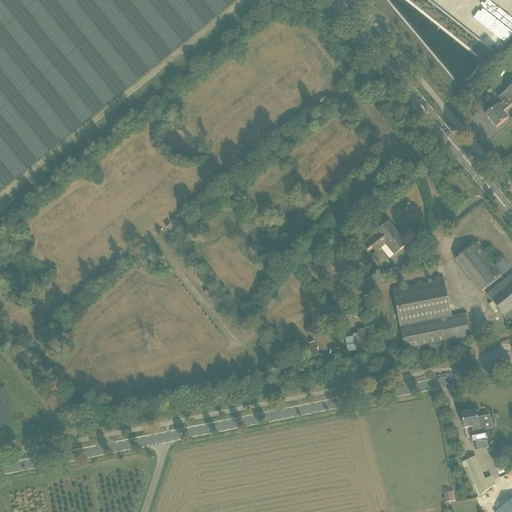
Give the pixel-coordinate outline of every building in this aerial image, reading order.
[(496,128),(508,118),(503,113),(511,105),(511,86),(498,98),(502,103),(486,116),(496,128)] [(407,245),(389,223),(375,234),(376,235),(367,243),(376,255),(385,246),(393,256),(407,245)] [(502,276),(476,244),(455,261),(481,293),(502,276)] [(502,274),(510,268),(503,259),(495,265),(502,274)] [(389,274),(382,269),(377,276),(384,281),(389,274)] [(511,274),(486,295),(504,317),(511,310),(511,274)] [(469,341),(464,314),(451,317),(444,281),(393,291),(405,354),(469,341)] [(360,312),(346,309),(345,315),(349,316),(354,318),(354,317),(358,319),(360,312)] [(335,312),(321,317),(324,323),(327,322),(333,320),(337,319),(335,312)] [(308,320),(305,333),(312,334),(312,331),(313,331),(314,325),(313,325),(314,321),(308,320)] [(364,330),(357,331),(357,334),(352,335),(355,352),(368,350),(364,330)] [(496,337),(487,340),(485,341),(488,349),(499,345),(496,337)] [(309,345),(314,358),(320,355),(318,352),(319,352),(316,346),(315,342),(309,345)] [(330,355),(344,357),(345,351),(341,350),(335,349),(331,349),(330,355)] [(461,415),(464,430),(472,428),(472,432),(470,433),(473,442),(475,442),(477,451),(489,449),(487,439),(488,439),(485,430),(480,431),(476,412),(461,415)] [(480,497),(495,485),(491,477),(485,480),(476,457),(465,461),(466,463),(464,464),(472,483),(474,482),(480,497)] [(454,492),(444,494),(445,504),(456,501),(454,492)] [(498,511),(511,511),(511,500),(498,511)]
